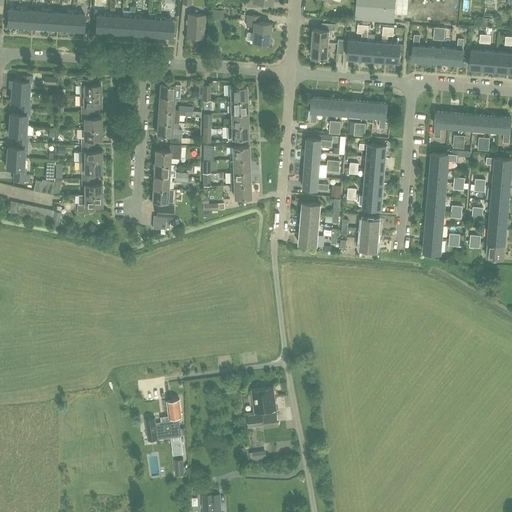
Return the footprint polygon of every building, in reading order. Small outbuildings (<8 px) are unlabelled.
[(356,0),(355,18),(394,21),(395,0),(356,0)] [(108,31),(121,32),(122,16),(114,15),(115,7),(110,7),(110,9),(110,15),(108,31)] [(95,30),(108,31),(110,15),(110,9),(107,8),(106,12),(104,12),(104,15),(97,14),(95,30)] [(7,24),(20,25),(21,9),(8,9),(7,24)] [(20,25),(33,26),(34,10),(21,9),(20,25)] [(33,26),(45,27),(46,11),(34,10),(33,26)] [(45,27),(58,28),(59,12),(46,11),(45,27)] [(58,28),(70,29),(71,13),(59,12),(58,28)] [(70,29),(83,30),(84,14),(71,13),(70,29)] [(122,16),(121,32),(133,32),(134,17),(135,14),(135,13),(129,13),(129,16),(122,16)] [(146,33),(158,34),(159,18),(159,16),(154,15),(155,13),(148,13),(148,18),(147,17),(146,33)] [(133,32),(146,33),(147,17),(140,17),(140,14),(135,14),(134,17),(133,32)] [(206,15),(188,14),(186,36),(204,38),(206,15)] [(241,19),(246,19),(246,25),(253,26),(252,32),(248,32),(247,33),(246,39),(247,41),(252,41),(269,42),(271,22),(260,22),(260,15),(246,14),(242,14),(241,19)] [(158,34),(171,35),(172,19),(165,19),(165,16),(159,16),(159,18),(158,34)] [(328,42),(329,30),(335,30),(335,24),(323,23),(322,29),(314,29),(313,41),(328,42)] [(387,42),(388,35),(388,27),(383,26),(382,42),(375,41),(373,60),(386,61),(387,42)] [(414,34),(413,45),(412,59),(425,60),(426,46),(419,46),(420,34),(414,34)] [(458,38),(457,49),(450,48),(449,62),(462,63),(464,38),(458,38)] [(347,58),(361,59),(362,40),(361,40),(349,39),(347,58)] [(361,59),(373,60),(375,41),(367,41),(362,40),(361,59)] [(312,54),(313,54),(312,59),(313,60),(320,61),(321,59),(322,55),(327,55),(328,42),(313,41),(312,54)] [(386,61),(399,62),(400,43),(387,42),(386,61)] [(425,60),(437,61),(438,47),(426,46),(425,60)] [(437,61),(449,62),(450,48),(438,47),(437,61)] [(470,68),(483,69),(484,50),(471,49),(470,68)] [(483,69),(495,70),(497,51),(484,50),(483,69)] [(495,70),(508,71),(509,52),(497,51),(495,70)] [(29,91),(29,81),(31,81),(31,76),(20,75),(20,80),(12,80),(12,90),(29,91)] [(44,84),(56,84),(57,77),(44,76),(44,84)] [(101,94),(101,84),(93,84),(93,79),(77,79),(77,85),(79,85),(79,94),(84,94),(101,94)] [(160,82),(159,95),(174,96),(180,97),(180,90),(180,84),(160,82)] [(202,100),(202,101),(211,101),(211,100),(210,100),(211,85),(202,85),(202,100)] [(247,99),(246,86),(231,87),(231,95),(228,95),(228,100),(247,99)] [(28,101),(29,91),(12,90),(11,100),(19,101),(18,107),(29,108),(30,101),(28,101)] [(192,90),(192,97),(202,98),(202,91),(192,90)] [(101,105),(101,94),(84,94),(79,94),(79,105),(82,105),(82,111),(93,111),(93,105),(101,105)] [(159,95),(158,108),(173,109),(174,105),(174,96),(159,95)] [(316,122),(317,111),(324,112),(325,98),(312,97),(311,109),(309,109),(308,120),(310,120),(310,122),(316,122)] [(324,112),(336,113),(338,99),(325,98),(324,112)] [(247,112),(247,99),(228,100),(228,106),(231,106),(232,113),(247,112)] [(336,113),(349,114),(350,100),(338,99),(336,113)] [(349,114),(361,115),(362,101),(350,100),(349,114)] [(361,115),(373,116),(374,102),(362,101),(361,115)] [(385,128),(386,117),(387,103),(374,102),(373,116),(380,117),(379,127),(385,128)] [(26,125),(27,115),(29,115),(29,108),(18,107),(18,113),(10,113),(9,123),(26,125)] [(158,108),(157,120),(172,121),(178,122),(179,115),(184,115),(185,110),(178,109),(173,109),(158,108)] [(101,128),(101,117),(93,117),(93,111),(82,111),(82,119),(84,119),(84,128),(101,128)] [(440,137),(441,126),(448,127),(449,112),(436,111),(435,125),(434,136),(440,137)] [(247,124),(247,112),(232,113),(232,118),(223,118),(224,126),(226,126),(226,125),(247,124)] [(448,127),(460,128),(461,113),(449,112),(448,127)] [(460,128),(472,129),(474,114),(461,113),(460,128)] [(211,126),(212,126),(212,114),(203,114),(203,126),(211,126)] [(472,129),(485,130),(486,115),(474,114),(472,129)] [(485,130),(497,131),(498,116),(486,115),(485,130)] [(511,117),(498,116),(497,131),(504,131),(503,142),(509,142),(510,132),(511,117)] [(170,135),(170,141),(181,142),(182,129),(178,128),(178,122),(172,121),(157,120),(156,134),(170,135)] [(336,121),(330,120),(330,124),(327,124),(324,132),(329,132),(335,133),(336,121)] [(26,134),(26,125),(9,123),(9,134),(16,134),(16,141),(27,141),(27,134),(26,134)] [(248,137),(247,124),(226,125),(226,126),(227,138),(248,137)] [(211,126),(203,126),(203,142),(211,142),(211,126)] [(101,138),(101,128),(84,128),(84,138),(82,138),(82,145),(93,145),(93,138),(101,138)] [(332,140),(321,139),(307,138),(306,150),(320,151),(320,145),(331,146),(332,140)] [(24,158),(25,148),(27,148),(27,141),(16,141),(16,147),(8,146),(7,157),(24,158)] [(359,148),(367,149),(366,156),(385,157),(386,144),(368,143),(359,143),(359,148)] [(155,149),(154,163),(170,164),(170,157),(180,158),(181,144),(170,144),(170,150),(155,149)] [(101,161),(101,151),(93,151),(93,145),(82,145),(82,151),(78,151),(79,161),(84,161),(101,161)] [(249,158),(248,145),(233,146),(233,154),(229,154),(230,159),(249,158)] [(431,152),(429,167),(448,168),(449,161),(456,161),(457,156),(459,157),(459,154),(471,154),(471,151),(452,149),(452,154),(431,152)] [(306,150),(305,163),(319,164),(320,151),(306,150)] [(366,156),(365,168),(384,170),(385,157),(366,156)] [(23,168),(24,158),(7,157),(6,167),(14,168),(13,180),(29,181),(30,174),(26,174),(26,168),(23,168)] [(486,163),(493,164),(493,172),(511,173),(511,165),(511,158),(494,157),(487,157),(486,163)] [(249,171),(249,158),(230,159),(230,164),(233,164),(234,171),(249,171)] [(210,161),(202,160),(202,173),(210,172),(210,161)] [(101,172),(101,161),(84,161),(79,161),(79,172),(83,172),(83,178),(94,178),(94,172),(101,172)] [(180,181),(181,172),(169,171),(170,164),(154,163),(153,175),(169,176),(173,176),(173,181),(180,181)] [(305,163),(304,175),(318,176),(319,164),(305,163)] [(428,181),(447,182),(448,168),(429,167),(428,181)] [(365,168),(364,181),(383,182),(384,170),(365,168)] [(249,183),(249,171),(234,171),(230,172),(230,184),(231,184),(249,183)] [(210,186),(210,179),(210,172),(202,173),(202,186),(210,186)] [(493,172),(492,185),(510,187),(511,173),(493,172)] [(153,175),(153,187),(168,189),(169,176),(153,175)] [(329,184),(318,183),(318,176),(304,175),(303,188),(317,189),(328,190),(329,184)] [(61,179),(56,178),(53,193),(59,193),(61,179)] [(102,195),(102,184),(94,184),(94,178),(83,178),(83,185),(85,185),(85,195),(102,195)] [(42,179),(42,181),(39,191),(45,193),(48,180),(42,179)] [(33,190),(39,191),(42,181),(35,180),(33,190)] [(45,193),(52,194),(54,182),(48,180),(45,193)] [(364,181),(363,193),(382,195),(383,182),(364,181)] [(428,181),(427,195),(446,196),(447,182),(428,181)] [(250,197),(249,183),(231,184),(230,184),(231,184),(231,190),(234,191),(234,197),(250,197)] [(492,185),(491,199),(509,201),(510,187),(492,185)] [(168,189),(153,187),(152,200),(173,202),(174,190),(168,189)] [(381,208),(382,195),(363,193),(362,207),(381,208)] [(102,205),(102,195),(85,195),(78,195),(78,210),(94,210),(94,205),(102,205)] [(427,195),(426,208),(445,210),(446,196),(427,195)] [(203,203),(203,206),(203,210),(202,210),(202,216),(211,216),(211,210),(224,209),(224,203),(218,203),(218,202),(209,203),(208,196),(202,196),(201,203),(203,203)] [(491,199),(489,213),(508,215),(509,201),(491,199)] [(8,212),(14,213),(16,202),(11,201),(8,212)] [(22,203),(16,202),(14,213),(20,214),(22,203)] [(302,202),(301,212),(320,214),(320,203),(302,202)] [(28,204),(22,203),(20,214),(26,216),(28,204)] [(34,206),(28,204),(26,216),(32,217),(34,206)] [(156,215),(166,216),(172,216),(173,205),(157,204),(156,215)] [(40,207),(34,206),(32,217),(38,218),(40,207)] [(47,209),(40,207),(38,218),(44,220),(47,209)] [(426,208),(425,222),(443,224),(445,210),(426,208)] [(44,220),(51,221),(53,210),(47,209),(44,220)] [(53,210),(51,221),(50,223),(58,225),(61,212),(53,210)] [(319,224),(320,214),(301,212),(300,222),(319,224)] [(489,213),(488,227),(507,229),(508,215),(489,213)] [(362,217),(361,228),(379,229),(380,218),(362,217)] [(299,233),(318,234),(319,224),(300,222),(299,233)] [(425,222),(424,236),(442,238),(443,224),(425,222)] [(488,227),(487,241),(506,243),(507,229),(488,227)] [(361,228),(360,238),(378,239),(379,229),(361,228)] [(299,243),(317,245),(318,234),(299,233),(299,243)] [(441,252),(442,238),(424,236),(422,251),(441,252)] [(378,250),(378,239),(360,238),(359,248),(378,250)] [(504,257),(506,243),(487,241),(486,256),(504,257)] [(273,386),(251,389),(255,414),(247,415),(248,427),(264,425),(264,427),(278,425),(276,412),(275,412),(275,409),(276,409),(273,386)] [(179,399),(167,400),(169,415),(165,416),(164,417),(163,418),(162,419),(163,421),(155,422),(155,417),(146,419),(148,434),(156,433),(157,438),(181,435),(179,419),(176,420),(176,416),(181,415),(179,399)] [(265,450),(253,452),(254,461),(267,459),(265,450)] [(175,458),(175,475),(184,475),(183,458),(175,458)] [(220,506),(220,493),(212,494),(211,494),(208,495),(209,501),(204,501),(204,511),(216,511),(219,511),(219,506),(220,506)]
